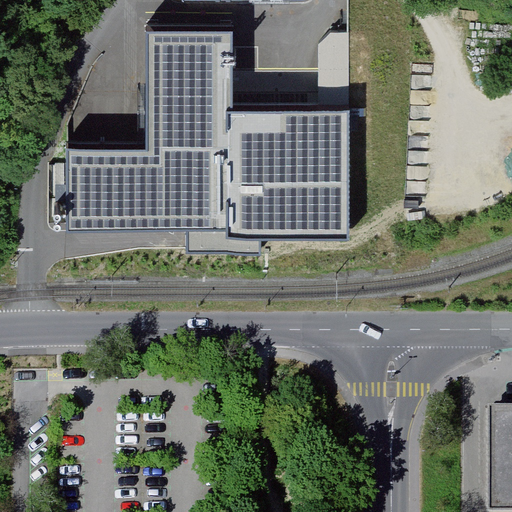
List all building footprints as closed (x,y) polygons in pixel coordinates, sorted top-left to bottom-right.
[(180,0),(200,16),(288,17),(305,0),(180,0)] [(257,226),(346,226),(346,100),(229,100),(229,22),(145,22),(145,139),(66,139),(66,226),(186,226),(186,244),(257,244),(257,226)] [(349,98),(349,30),(319,30),(319,98),(349,98)] [(8,384),(0,383),(0,412),(8,413),(8,384)] [(511,511),(511,408),(492,409),(491,511),(511,511)]
